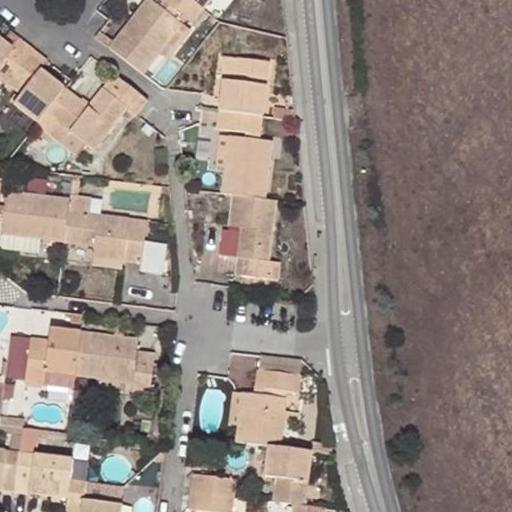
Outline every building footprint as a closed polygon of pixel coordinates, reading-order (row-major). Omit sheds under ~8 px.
[(96,38),(109,48),(144,75),(161,53),(183,24),(173,17),(160,6),(151,0),(147,0),(114,42),(101,32),(96,38)] [(162,0),(164,1),(178,12),(193,24),(203,11),(189,0),(162,0)] [(189,0),(203,11),(211,0),(189,0)] [(178,12),(164,1),(160,6),(173,17),(178,12)] [(183,24),(161,53),(168,58),(190,30),(183,24)] [(30,54),(16,44),(12,48),(0,37),(0,77),(7,83),(30,54)] [(33,50),(19,39),(16,44),(30,54),(33,50)] [(30,54),(44,65),(48,61),(33,50),(30,54)] [(65,89),(41,70),(44,65),(30,54),(7,83),(21,95),(14,103),(39,123),(46,113),(65,89)] [(236,81),(238,59),(224,57),(221,79),(224,79),(236,81)] [(219,111),(262,117),(269,62),(238,59),(236,81),(224,79),(219,111)] [(65,89),(46,113),(70,132),(95,151),(127,108),(137,115),(149,101),(113,74),(89,107),(65,89)] [(272,118),(295,121),(294,110),(274,107),(272,118)] [(219,111),(217,128),(245,132),(260,134),(262,117),(219,111)] [(70,132),(46,113),(39,123),(37,125),(61,144),(70,132)] [(259,140),(260,134),(245,132),(244,138),(259,140)] [(216,168),(226,170),(230,136),(220,134),(216,168)] [(271,142),(259,140),(244,138),(230,136),(226,170),(222,194),(233,195),(265,200),(271,142)] [(72,194),(75,175),(65,173),(62,193),(72,194)] [(10,177),(8,192),(47,197),(49,182),(10,177)] [(70,211),(71,200),(47,197),(8,192),(6,208),(4,223),(2,235),(39,239),(66,243),(70,211)] [(281,263),(270,261),(277,201),(265,200),(233,195),(230,226),(242,227),(237,275),(279,280),(281,263)] [(71,200),(70,211),(89,214),(91,199),(72,196),(71,200)] [(89,214),(70,211),(66,243),(95,246),(93,258),(141,264),(147,218),(139,217),(139,220),(89,214)] [(39,239),(2,235),(1,243),(37,248),(39,239)] [(44,383),(45,372),(76,376),(81,332),(51,328),(49,341),(32,338),(27,381),(44,383)] [(81,332),(76,376),(97,378),(133,383),(132,393),(132,395),(150,397),(155,354),(137,352),(138,339),(81,332)] [(259,369),(257,387),(271,389),(299,393),(301,375),(259,369)] [(96,388),(132,393),(133,383),(97,378),(96,388)] [(271,396),(271,389),(257,387),(256,394),(271,396)] [(229,425),(239,426),(243,393),(234,391),(229,425)] [(285,398),(271,396),(256,394),(243,393),(239,426),(237,441),(269,445),(279,447),(285,398)] [(0,417),(0,425),(22,428),(24,428),(25,420),(0,417)] [(19,453),(34,455),(38,430),(24,428),(22,428),(19,453)] [(295,504),(306,505),(312,451),(279,447),(269,445),(265,476),(278,478),(275,501),(295,504)] [(0,490),(15,492),(19,453),(0,450),(0,490)] [(68,498),(70,480),(73,460),(34,455),(19,453),(15,492),(29,494),(68,498)] [(88,462),(73,460),(70,480),(86,482),(88,462)] [(238,479),(199,474),(197,491),(236,496),(238,479)] [(119,511),(121,504),(84,500),(86,482),(70,480),(68,498),(66,511),(119,511)] [(233,511),(236,496),(197,491),(196,509),(218,511),(233,511)]
